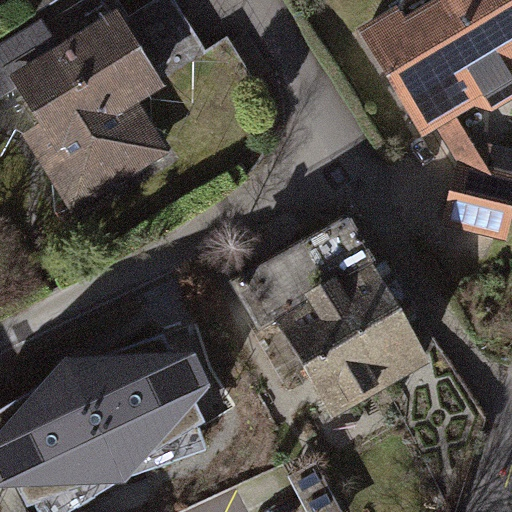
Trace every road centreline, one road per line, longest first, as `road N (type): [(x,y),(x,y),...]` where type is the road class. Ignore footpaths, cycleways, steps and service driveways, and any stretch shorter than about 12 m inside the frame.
road 1 (residential): [(334,137),(289,190),(0,343)]
road 2 (residential): [(511,409),(463,366),(334,137)]
road 3 (residential): [(334,137),(251,0)]
